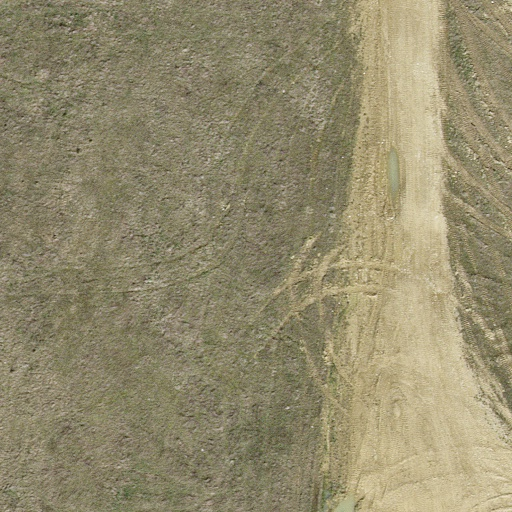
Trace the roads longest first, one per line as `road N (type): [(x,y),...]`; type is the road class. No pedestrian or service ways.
road 1 (track): [(372,511),(401,0)]
road 2 (track): [(386,257),(481,511)]
road 3 (track): [(386,257),(511,443)]
